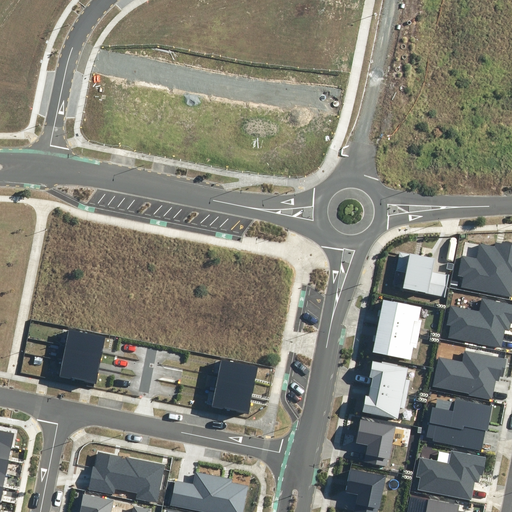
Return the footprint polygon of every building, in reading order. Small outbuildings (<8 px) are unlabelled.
[(184,67),(128,50),(101,142),(157,159),(184,67)] [(461,287),(511,297),(511,294),(511,242),(502,241),(502,243),(496,242),(495,247),(480,244),(477,259),(462,256),(459,275),(463,276),(461,287)] [(444,296),(448,275),(432,272),(434,259),(400,252),(396,271),(406,273),(403,288),(444,296)] [(378,326),(419,334),(422,320),(419,319),(421,307),(383,299),(378,326)] [(511,304),(483,299),(480,312),(451,306),(447,325),(451,325),(448,338),(501,348),(505,330),(509,331),(511,323),(511,304)] [(416,348),(419,334),(378,326),(373,352),(411,360),(413,348),(416,348)] [(70,328),(66,343),(102,350),(105,335),(70,328)] [(66,343),(63,359),(99,366),(102,350),(66,343)] [(507,358),(464,350),(462,361),(439,357),(433,386),(470,393),(469,395),(492,400),(496,381),(499,381),(500,377),(503,378),(507,358)] [(222,357),(219,372),(253,380),(256,364),(222,357)] [(63,359),(60,374),(96,381),(99,366),(63,359)] [(407,394),(409,381),(405,380),(408,368),(397,366),(398,364),(382,361),(381,363),(373,361),(369,377),(373,377),(371,387),(407,394)] [(219,372),(216,388),(249,395),(253,380),(219,372)] [(400,406),(404,407),(407,394),(371,387),(369,396),(366,395),(362,411),(371,413),(371,415),(387,418),(387,416),(397,418),(400,406)] [(216,388),(212,403),(246,410),(249,395),(216,388)] [(487,430),(492,406),(455,399),(453,411),(432,407),(426,437),(432,438),(432,441),(481,450),(485,430),(487,430)] [(389,459),(395,427),(361,420),(356,443),(367,445),(364,462),(387,466),(388,459),(389,459)] [(0,427),(0,441),(11,444),(14,430),(0,427)] [(0,441),(0,455),(9,457),(11,444),(0,441)] [(483,475),(486,457),(451,451),(449,463),(420,458),(416,477),(420,478),(418,489),(471,500),(475,482),(479,483),(480,475),(483,475)] [(135,499),(158,503),(165,465),(126,457),(125,459),(121,458),(121,456),(98,452),(95,467),(93,467),(89,489),(114,494),(115,489),(136,493),(135,499)] [(0,455),(0,469),(6,471),(9,457),(0,455)] [(379,509),(386,477),(351,470),(346,493),(358,495),(355,511),(356,511),(377,511),(379,509)] [(193,484),(175,481),(170,505),(204,511),(242,511),(248,485),(232,482),(233,479),(195,472),(193,484)] [(150,511),(151,510),(134,506),(132,511),(110,511),(113,500),(83,494),(79,511),(150,511)] [(466,511),(459,510),(460,505),(429,499),(426,511),(466,511)]
